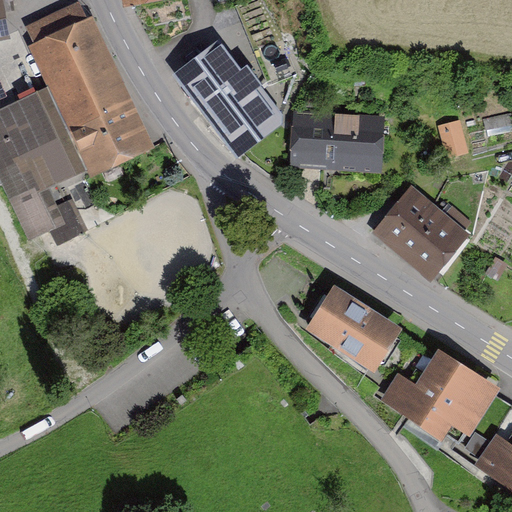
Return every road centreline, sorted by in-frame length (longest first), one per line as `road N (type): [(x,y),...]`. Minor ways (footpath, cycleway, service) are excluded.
road 1 (residential): [(238,277),(384,441),(424,511)]
road 2 (unclassified): [(238,277),(199,321),(55,419),(0,445)]
road 3 (tertiary): [(286,217),(511,358)]
road 4 (tertiary): [(105,0),(155,95),(194,146)]
road 5 (unclassified): [(194,146),(238,277)]
